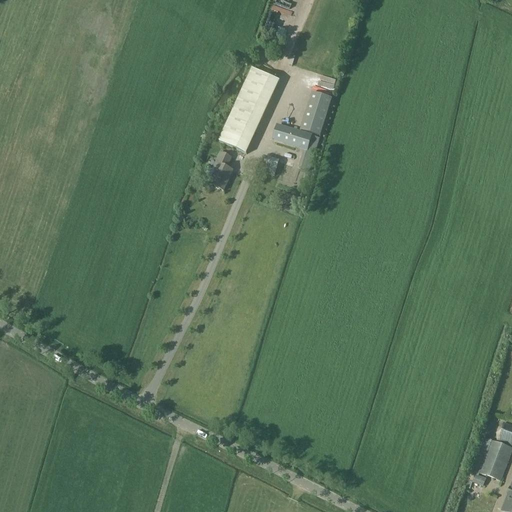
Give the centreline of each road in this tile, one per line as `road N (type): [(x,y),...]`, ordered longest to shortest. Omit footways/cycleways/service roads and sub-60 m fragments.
road 1 (unclassified): [(338,511),(0,335)]
road 2 (unknown): [(138,411),(278,108)]
